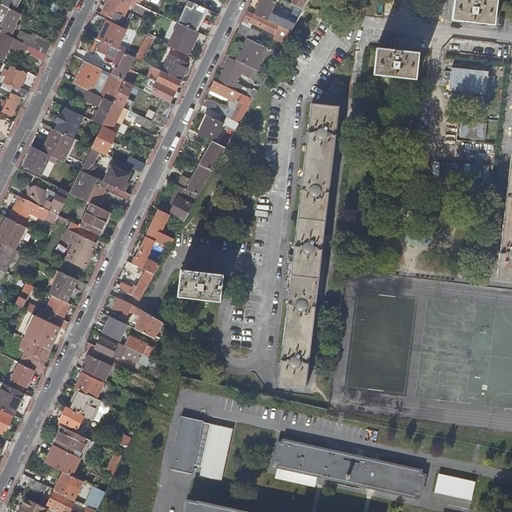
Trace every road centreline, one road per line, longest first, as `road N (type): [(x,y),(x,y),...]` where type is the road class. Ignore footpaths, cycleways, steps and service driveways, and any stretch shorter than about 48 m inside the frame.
road 1 (residential): [(236,0),(0,489)]
road 2 (residential): [(0,181),(88,0)]
